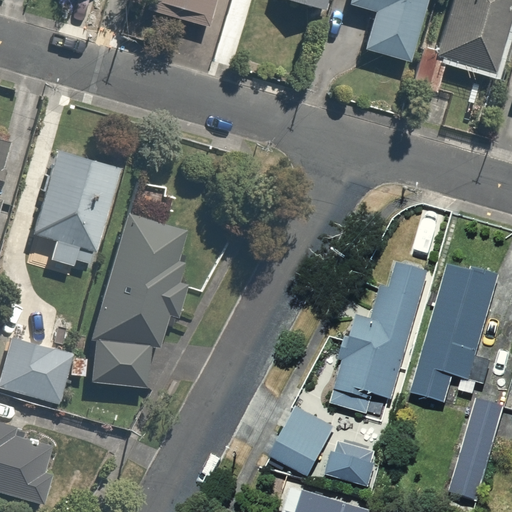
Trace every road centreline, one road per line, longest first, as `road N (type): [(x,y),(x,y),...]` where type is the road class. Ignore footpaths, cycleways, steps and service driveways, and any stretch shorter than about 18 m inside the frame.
road 1 (residential): [(151,511),(357,149)]
road 2 (residential): [(357,149),(0,44)]
road 3 (residential): [(511,193),(357,149)]
